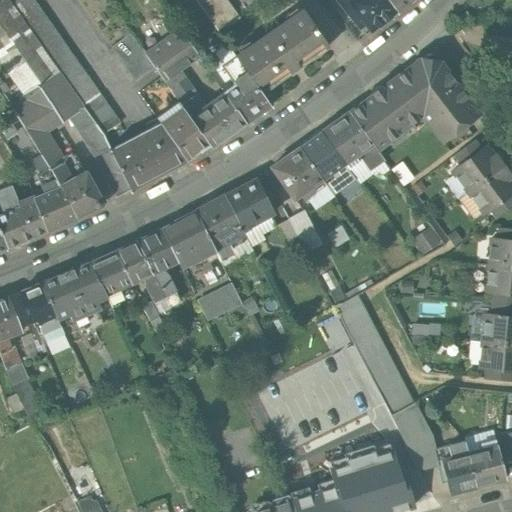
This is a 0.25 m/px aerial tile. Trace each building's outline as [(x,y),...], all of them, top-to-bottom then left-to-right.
[(18,123),(70,90),(6,0),(0,0),(0,63),(27,103),(12,113),(18,123)] [(118,126),(29,0),(6,0),(70,90),(102,137),(118,126)] [(192,0),(216,33),(236,18),(222,0),(192,0)] [(387,0),(337,0),(356,23),(360,20),(370,33),(397,11),(387,0)] [(387,0),(397,11),(411,0),(387,0)] [(303,12),(235,59),(261,95),(328,46),(303,12)] [(129,36),(110,48),(133,82),(152,70),(129,36)] [(235,59),(234,58),(219,69),(233,88),(224,95),(245,124),(270,107),(261,95),(235,59)] [(422,58),(382,89),(381,87),(372,93),(373,95),(351,112),(378,150),(424,117),(441,139),(451,131),(456,136),(468,126),(464,121),(477,111),(455,82),(456,81),(450,73),(449,73),(440,62),(422,58)] [(102,137),(70,90),(18,123),(47,171),(48,172),(51,171),(76,219),(97,208),(98,206),(99,202),(84,174),(82,175),(71,155),(63,160),(53,145),(49,138),(44,141),(40,135),(45,132),(44,131),(61,123),(68,118),(74,128),(94,158),(116,199),(131,190),(110,151),(102,137)] [(224,95),(190,119),(210,147),(211,148),(245,124),(224,95)] [(190,119),(178,102),(176,103),(179,108),(158,122),(160,125),(186,161),(210,147),(190,119)] [(349,113),(322,133),(350,172),(359,165),(357,161),(363,157),(361,155),(372,147),(349,113)] [(160,125),(110,151),(131,190),(186,161),(160,125)] [(474,141),(457,155),(464,165),(482,152),(474,141)] [(324,182),(300,148),(293,153),(272,169),(296,202),(303,197),(307,201),(315,195),(312,190),(324,182)] [(464,165),(454,173),(469,193),(505,166),(497,154),(494,156),(488,148),(464,165)] [(394,169),(405,185),(415,177),(404,162),(394,169)] [(511,175),(505,166),(469,193),(485,215),(490,211),(511,195),(511,180),(511,179),(511,175)] [(76,219),(51,171),(48,172),(47,171),(38,175),(41,181),(38,182),(44,195),(33,200),(46,231),(76,219)] [(254,180),(224,196),(242,231),(243,234),(274,217),(254,180)] [(32,197),(17,203),(12,186),(0,191),(0,200),(5,214),(0,216),(0,232),(6,248),(46,231),(33,200),(32,197)] [(511,195),(490,211),(497,220),(511,208),(511,195)] [(224,196),(194,212),(194,213),(213,251),(214,252),(236,241),(233,236),(242,231),(224,196)] [(213,251),(194,213),(194,212),(175,222),(175,223),(161,230),(178,265),(182,272),(205,259),(203,256),(213,251)] [(306,213),(289,221),(306,253),(322,244),(306,213)] [(288,223),(276,229),(291,257),(303,250),(288,223)] [(168,277),(163,273),(178,265),(161,230),(135,243),(165,302),(178,296),(168,277)] [(511,231),(499,230),(498,242),(511,242),(511,231)] [(511,242),(498,242),(491,241),(489,268),(511,269),(511,242)] [(135,243),(114,253),(132,289),(145,282),(146,290),(155,307),(165,302),(135,243)] [(114,253),(88,264),(106,298),(132,289),(114,253)] [(88,264),(40,285),(59,322),(70,317),(73,324),(78,321),(85,338),(104,329),(97,314),(101,312),(98,305),(108,301),(106,298),(88,264)] [(511,269),(489,268),(487,296),(494,296),(511,297),(511,269)] [(59,322),(40,285),(22,293),(36,325),(40,324),(48,342),(64,334),(59,322)] [(231,287),(201,303),(212,322),(241,306),(231,287)] [(511,297),(494,296),(493,307),(511,308),(511,297)] [(7,299),(0,301),(0,356),(9,353),(5,340),(20,333),(7,299)] [(151,309),(148,304),(141,307),(156,336),(164,331),(154,311),(151,309)] [(511,308),(493,307),(492,320),(511,321),(511,308)] [(282,319),(273,323),(280,336),(289,332),(282,319)] [(511,321),(492,320),(485,320),(484,344),(511,346),(511,321)] [(511,346),(484,344),(482,370),(488,371),(511,372),(511,346)] [(9,353),(0,356),(0,359),(4,371),(6,374),(19,367),(13,351),(9,353)] [(511,372),(488,371),(487,382),(511,383),(511,372)] [(430,435),(414,406),(392,417),(420,473),(438,468),(441,481),(447,479),(450,494),(477,488),(469,454),(466,442),(443,449),(445,457),(446,457),(447,460),(438,462),(430,435)] [(511,434),(495,439),(495,441),(501,462),(511,459),(511,434)] [(495,441),(480,445),(482,451),(469,454),(477,488),(506,480),(501,462),(495,441)] [(347,465),(329,471),(334,487),(337,486),(345,511),(397,511),(414,507),(403,470),(399,471),(392,450),(376,456),(374,451),(345,460),(347,465)] [(293,507),(294,511),(345,511),(337,486),(334,487),(290,501),(293,507)] [(92,511),(87,501),(78,506),(81,511),(92,511)] [(290,501),(255,511),(294,511),(293,507),(290,501)]
